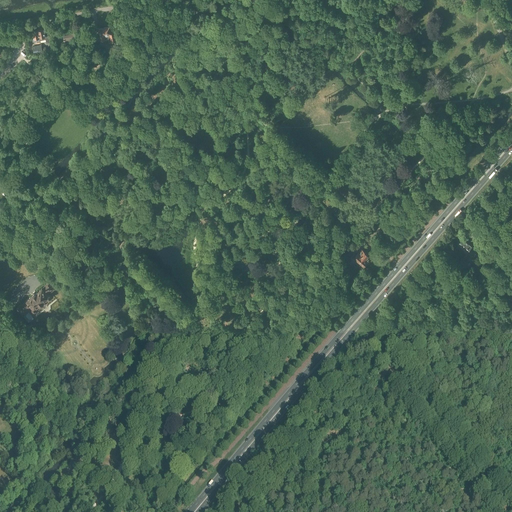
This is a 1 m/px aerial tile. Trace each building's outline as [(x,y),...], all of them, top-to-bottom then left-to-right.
[(109,42),(116,41),(113,25),(98,28),(100,40),(109,39),(109,42)] [(44,30),(38,31),(40,38),(40,40),(46,39),(46,43),(50,42),(49,36),(45,36),(44,30)] [(74,33),(64,35),(63,35),(65,42),(71,41),(71,38),(75,38),(74,33)] [(43,51),(42,48),(42,45),(33,47),(34,53),(43,51)] [(340,204),(336,201),(332,205),(333,206),(331,207),(334,210),(335,208),(336,209),(340,204)] [(462,238),(458,243),(467,251),(471,246),(462,238)] [(371,257),(362,249),(355,257),(357,259),(355,261),(359,266),(362,263),(363,265),(371,257)] [(22,303),(17,307),(17,308),(17,309),(23,316),(24,315),(29,321),(33,318),(28,311),(32,308),(32,310),(33,311),(35,311),(36,310),(36,308),(40,305),(42,306),(44,304),(44,302),(48,299),(50,299),(51,298),(51,297),(50,295),(48,295),(48,294),(51,292),(55,289),(54,288),(50,283),(49,281),(44,285),(45,286),(43,288),(42,288),(36,293),(34,293),(33,294),(32,295),(32,296),(26,300),(26,301),(23,304),(22,303)]
